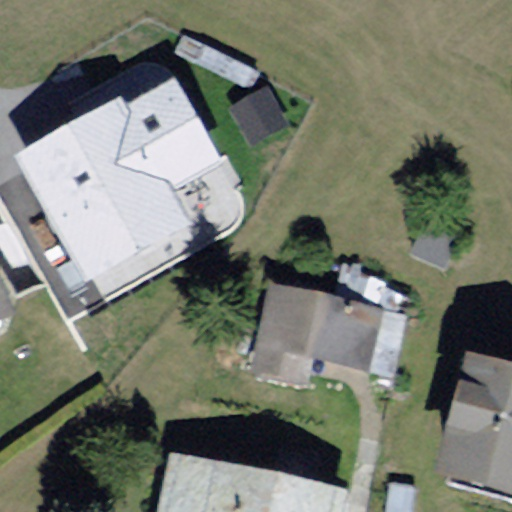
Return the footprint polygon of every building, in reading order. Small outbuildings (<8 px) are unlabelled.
[(175,45),(4,133),(82,284),(253,196),(175,45)] [(0,263),(0,313),(20,303),(0,263)] [(392,313),(269,284),(252,352),(375,381),(392,313)] [(511,363),(468,355),(441,481),(511,496),(511,363)] [(334,511),(339,489),(176,454),(163,511),(334,511)]
